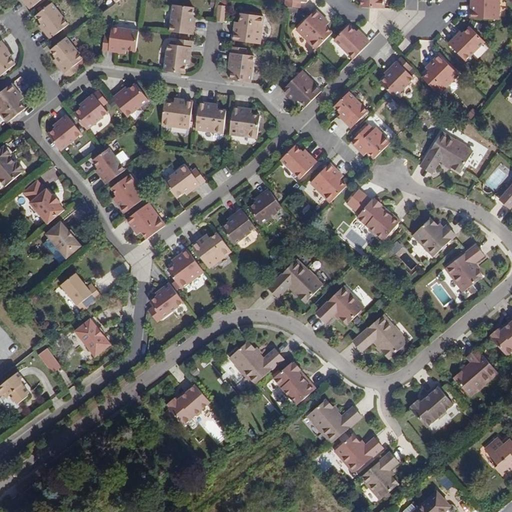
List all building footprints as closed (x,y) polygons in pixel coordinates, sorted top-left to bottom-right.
[(12,0),(14,2),(20,8),(17,10),(22,18),(41,4),(38,0),(12,0)] [(359,0),(359,7),(381,8),(381,0),(359,0)] [(473,0),(474,3),(469,2),(468,16),(496,18),(496,0),(473,0)] [(20,8),(14,2),(12,4),(17,10),(20,8)] [(197,35),(198,27),(194,26),(195,18),(197,8),(177,4),(172,32),(197,35)] [(221,5),(219,20),(226,21),(227,5),(221,5)] [(330,33),(324,26),(320,23),(324,19),(314,9),(294,29),(314,49),(330,33)] [(30,21),(36,30),(41,36),(38,39),(43,46),(62,31),(45,10),(30,21)] [(243,14),(241,23),(240,28),(237,27),(234,40),(261,45),(265,17),(243,14)] [(468,24),(464,29),(461,33),(458,30),(448,41),(467,60),(486,40),(468,24)] [(111,26),(111,35),(108,50),(117,52),(118,48),(126,49),(135,50),(138,31),(111,26)] [(352,60),(370,43),(364,37),(361,39),(356,34),(348,27),(333,41),(352,60)] [(52,50),(58,58),(63,64),(60,66),(65,73),(77,65),(84,59),(68,38),(52,50)] [(180,39),(179,45),(194,48),(195,41),(180,39)] [(18,65),(11,57),(6,50),(9,48),(4,41),(0,43),(0,75),(2,78),(18,65)] [(170,44),(166,71),(186,74),(187,63),(188,56),(193,57),(194,48),(179,45),(170,44)] [(231,80),(251,83),(256,56),(232,53),(230,62),(234,63),(233,71),(231,80)] [(438,53),(429,63),(433,67),(429,70),(423,77),(438,93),(458,72),(438,53)] [(406,71),(411,67),(400,56),(396,60),(406,71)] [(63,64),(58,58),(55,60),(60,66),(63,64)] [(412,78),(406,71),(396,60),(386,69),(389,72),(385,75),(378,82),(392,97),(412,78)] [(81,69),(77,65),(65,73),(69,79),(81,69)] [(302,71),(293,81),(283,90),(294,101),(296,99),(299,102),(305,108),(321,91),(302,71)] [(0,112),(8,123),(9,122),(27,108),(21,102),(17,97),(21,94),(13,84),(0,94),(0,112)] [(138,86),(130,92),(125,97),(122,94),(115,100),(129,118),(151,102),(138,86)] [(95,96),(104,108),(109,104),(100,92),(95,96)] [(367,112),(348,92),(334,107),(341,113),(347,119),(344,122),(350,129),(367,112)] [(110,115),(104,108),(95,96),(88,101),(91,105),(85,110),(77,116),(89,132),(110,115)] [(195,101),(182,100),(181,104),(176,103),(167,103),(164,125),(191,129),(195,101)] [(82,106),(85,110),(91,105),(88,101),(82,106)] [(214,110),(215,105),(201,102),(198,130),(224,133),(228,111),(219,110),(214,110)] [(262,116),(253,115),(248,114),(249,109),(235,107),(231,134),(259,138),(262,116)] [(338,116),(344,122),(347,119),(341,113),(338,116)] [(50,136),(63,152),(84,136),(69,117),(62,122),(64,126),(58,131),(50,136)] [(64,126),(62,122),(55,127),(58,131),(64,126)] [(374,159),(391,143),(375,127),(372,130),(368,125),(352,142),(361,152),(364,148),(368,152),(374,159)] [(439,157),(446,162),(451,166),(459,172),(474,151),(457,139),(456,139),(443,130),(421,163),(430,170),(439,157)] [(302,151),(296,145),(282,159),(300,178),(317,161),(311,155),(308,157),(302,151)] [(0,180),(5,187),(24,170),(16,161),(14,163),(8,157),(10,155),(4,146),(0,149),(0,180)] [(305,149),(302,151),(308,157),(311,155),(305,149)] [(94,161),(100,169),(105,176),(102,178),(107,185),(127,171),(110,150),(94,161)] [(330,201),(347,185),(341,178),(337,175),(340,171),(331,162),(311,181),(330,201)] [(174,199),(183,193),(189,188),(191,191),(199,186),(190,173),(184,166),(163,182),(174,199)] [(195,170),(190,173),(199,186),(204,182),(195,170)] [(111,190),(115,196),(118,201),(116,202),(124,214),(146,198),(130,177),(111,190)] [(47,224),(64,209),(58,201),(60,200),(53,192),(52,193),(47,187),(44,188),(40,183),(26,195),(33,204),(32,205),(47,224)] [(511,185),(500,198),(503,200),(511,190),(511,185)] [(283,209),(268,189),(260,195),(262,199),(257,202),(249,208),(260,225),(283,209)] [(511,190),(503,200),(509,205),(511,202),(511,190)] [(381,207),(380,206),(379,205),(380,204),(374,199),(373,200),(371,198),(355,218),(359,221),(368,228),(368,230),(372,233),(374,233),(383,240),(399,221),(384,209),(383,211),(380,209),(381,207)] [(141,232),(146,240),(164,226),(148,205),(126,220),(133,230),(138,228),(141,232)] [(238,217),(231,221),(223,227),(234,244),(257,228),(243,208),(235,213),(238,217)] [(229,218),(231,221),(238,217),(235,213),(229,218)] [(439,226),(432,219),(414,236),(434,258),(457,236),(448,226),(444,230),(440,225),(439,226)] [(81,245),(74,236),(69,230),(62,221),(47,233),(50,237),(67,257),(81,245)] [(218,233),(211,238),(207,240),(204,236),(193,245),(208,267),(231,251),(218,233)] [(60,263),(67,257),(50,237),(43,243),(60,263)] [(394,254),(402,248),(398,242),(390,248),(394,254)] [(485,255),(477,244),(446,268),(464,292),(484,277),(478,269),(479,268),(475,263),(485,255)] [(188,248),(177,256),(179,261),(176,263),(168,268),(182,286),(204,271),(188,248)] [(406,252),(400,257),(411,270),(417,265),(406,252)] [(287,285),(294,291),(299,296),(306,303),(323,284),(316,279),(317,278),(308,270),(307,270),(296,260),(269,289),(277,297),(287,285)] [(84,312),(104,296),(92,282),(87,286),(75,272),(61,283),(84,312)] [(170,280),(163,285),(166,288),(159,293),(151,299),(163,315),(185,300),(170,280)] [(438,281),(429,288),(444,307),(453,300),(438,281)] [(366,304),(344,284),(317,312),(327,322),(336,312),(340,317),(341,316),(349,323),(366,304)] [(166,288),(163,285),(156,290),(159,293),(166,288)] [(374,338),(379,344),(384,350),(390,357),(409,341),(403,335),(404,334),(396,325),(395,325),(385,313),(355,339),(362,348),(374,338)] [(113,345),(106,335),(101,328),(93,318),(77,329),(97,357),(113,345)] [(505,328),(502,330),(500,329),(499,330),(498,330),(492,334),(492,336),(490,337),(507,356),(511,351),(511,318),(503,326),(505,328)] [(255,385),(285,358),(276,348),(264,359),(260,354),(256,349),(249,342),(230,358),(236,365),(244,374),(255,385)] [(37,356),(53,374),(62,367),(46,348),(37,356)] [(472,362),(467,367),(462,371),(454,378),(471,396),(477,390),(478,391),(487,383),(486,383),(498,372),(478,348),(467,357),(472,362)] [(295,363),(294,361),(275,378),(285,390),(284,392),(288,396),(290,396),(298,405),(317,389),(305,374),(303,376),(301,373),(302,371),(301,370),(301,369),(296,362),(295,363)] [(18,372),(0,386),(0,396),(5,397),(9,394),(16,404),(17,402),(19,404),(30,396),(29,394),(31,393),(22,382),(23,377),(18,372)] [(203,411),(212,403),(195,385),(181,397),(183,399),(180,401),(178,399),(176,401),(176,400),(169,405),(170,406),(168,408),(185,427),(197,417),(200,417),(203,414),(203,411)] [(454,404),(438,385),(423,397),(425,399),(422,402),(420,400),(418,402),(418,401),(411,406),(412,407),(410,408),(426,428),(439,417),(441,418),(445,414),(445,412),(454,404)] [(322,431),(332,443),(362,417),(353,407),(342,416),(338,412),(333,406),(327,399),(308,415),(314,422),(313,422),(321,431),(322,431)] [(354,474),(384,448),(375,438),(365,447),(361,441),(360,442),(354,435),(335,451),(354,474)] [(511,439),(505,445),(499,437),(485,449),(498,465),(496,467),(505,478),(511,471),(511,439)] [(391,452),(361,478),(380,501),(399,484),(393,477),(394,476),(389,471),(400,463),(391,452)] [(16,487),(22,494),(49,475),(44,467),(16,487)] [(443,511),(451,506),(437,492),(417,509),(412,503),(403,511),(402,511),(443,511)]
